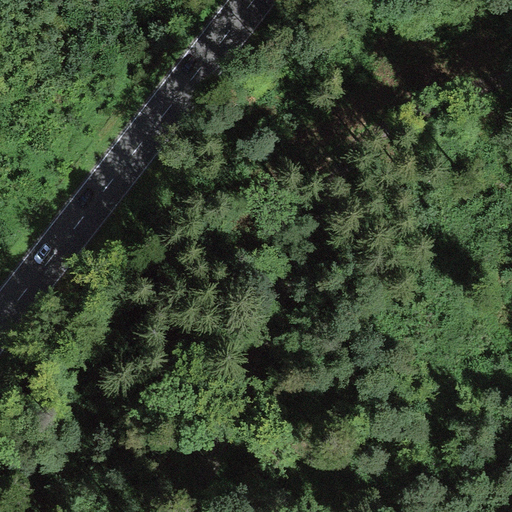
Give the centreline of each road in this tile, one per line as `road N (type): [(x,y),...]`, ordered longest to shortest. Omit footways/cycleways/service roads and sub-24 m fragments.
road 1 (track): [(187,511),(336,145),(400,97),(511,54)]
road 2 (primary): [(0,317),(251,0)]
